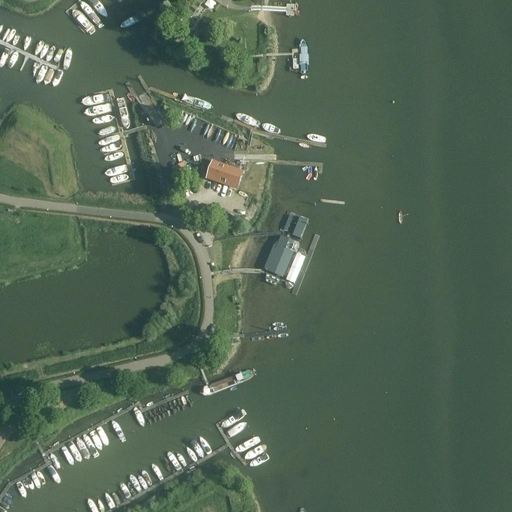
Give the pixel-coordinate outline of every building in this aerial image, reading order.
[(192,0),(187,6),(186,9),(189,11),(185,15),(191,20),(203,3),(198,0),(192,0)] [(153,81),(150,89),(182,99),(185,91),(153,81)] [(207,178),(206,180),(237,191),(244,172),(235,169),(212,161),(207,178)] [(184,162),(174,167),(178,175),(188,170),(184,162)] [(279,234),(265,269),(267,271),(265,275),(284,283),(302,243),(279,234)] [(254,377),(251,368),(195,389),(198,398),(254,377)]
